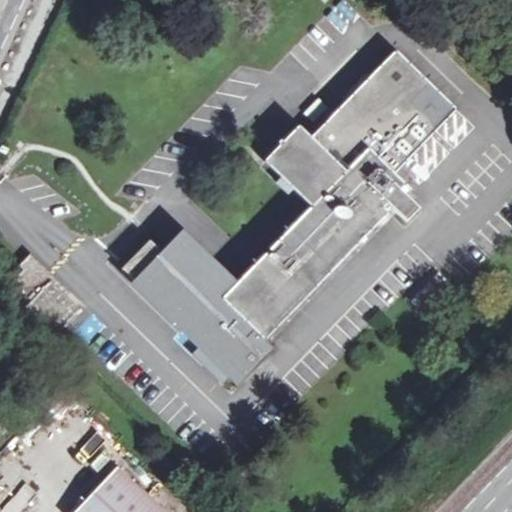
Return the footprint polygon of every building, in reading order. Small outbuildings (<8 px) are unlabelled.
[(166,242),(167,241),(167,240),(166,238),(166,237),(164,236),(163,235),(161,235),(159,235),(159,236),(157,238),(156,239),(156,241),(157,242),(158,244),(159,245),(160,245),(162,245),(164,247),(157,256),(143,243),(117,269),(196,346),(200,342),(214,356),(246,324),(261,340),(383,212),(378,208),(385,201),(406,221),(418,208),(398,188),(402,183),(394,175),(403,165),(454,111),(391,51),(309,137),(296,126),(263,161),(310,206),(229,291),(224,286),(226,284),(176,235),(168,243),(166,242)] [(39,282),(42,278),(25,261),(12,274),(18,279),(22,283),(10,295),(4,301),(51,346),(60,333),(74,317),(62,304),(39,282)] [(416,313),(447,281),(438,271),(406,303),(416,313)] [(39,282),(62,304),(65,300),(42,278),(39,282)] [(6,291),(10,295),(22,283),(18,279),(6,291)] [(157,507),(166,498),(130,464),(121,473),(157,507)] [(150,511),(111,474),(75,511),(150,511)]
